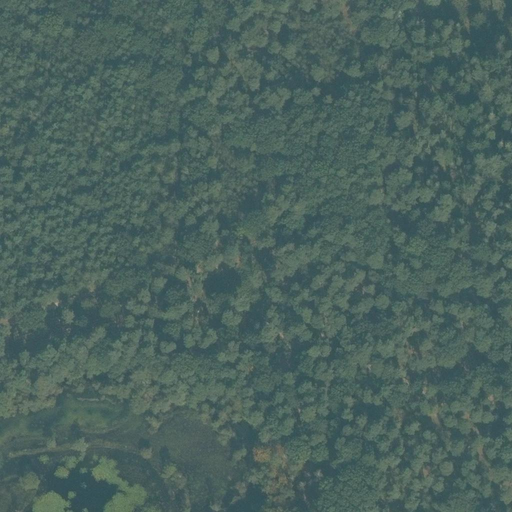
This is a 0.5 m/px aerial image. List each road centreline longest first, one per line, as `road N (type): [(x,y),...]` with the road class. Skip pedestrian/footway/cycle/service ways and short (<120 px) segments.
road 1 (track): [(379,218),(357,212),(172,259),(0,317)]
road 2 (track): [(379,218),(357,511)]
road 3 (track): [(189,0),(172,259)]
road 4 (track): [(394,0),(379,218)]
road 5 (track): [(379,218),(511,350)]
